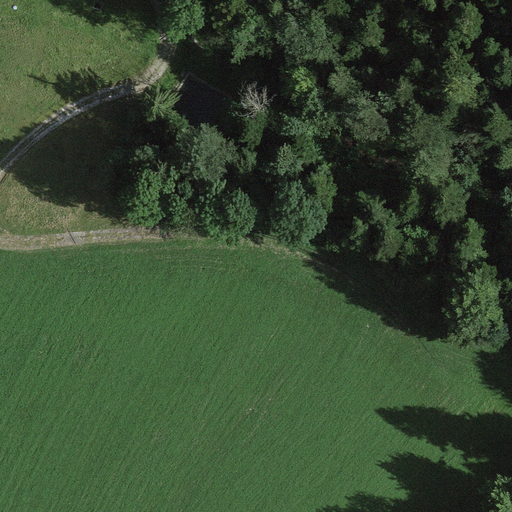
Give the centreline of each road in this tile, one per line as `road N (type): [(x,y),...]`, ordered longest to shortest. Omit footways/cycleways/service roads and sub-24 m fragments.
road 1 (track): [(328,249),(251,229),(0,242)]
road 2 (track): [(0,171),(57,117),(145,75),(157,49),(150,0)]
